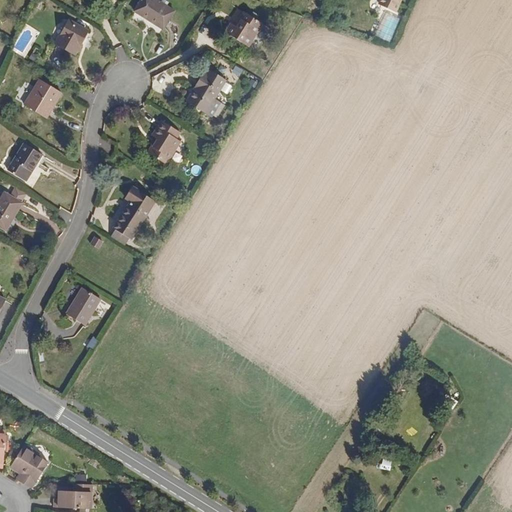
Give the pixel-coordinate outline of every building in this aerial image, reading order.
[(162,25),(173,7),(161,0),(138,0),(134,8),(148,18),(149,16),(162,25)] [(246,43),(261,21),(243,10),(234,23),(230,20),(224,29),(246,43)] [(73,50),(86,28),(67,17),(54,39),(73,50)] [(214,94),(226,74),(209,63),(207,66),(205,65),(194,83),(196,84),(187,97),(210,111),(219,97),(214,94)] [(46,113),(60,88),(38,76),(25,100),(46,113)] [(175,134),(179,128),(162,118),(158,124),(161,127),(148,149),(166,160),(180,138),(175,134)] [(36,158),(42,149),(23,138),(7,166),(25,177),(32,166),(29,164),(33,156),(36,158)] [(131,233),(155,195),(133,182),(126,193),(132,196),(115,223),(116,224),(130,232),(131,233)] [(0,222),(5,225),(21,198),(2,187),(0,191),(0,222)] [(126,239),(130,232),(116,224),(113,230),(126,239)] [(99,243),(104,236),(96,231),(91,238),(99,243)] [(84,319),(100,293),(82,282),(67,308),(84,319)] [(37,460),(39,457),(26,447),(24,450),(37,460)] [(46,466),(37,460),(24,450),(10,470),(19,476),(23,479),(19,484),(29,491),(46,466)] [(86,503),(91,503),(92,496),(87,495),(87,487),(79,487),(78,494),(74,494),(62,493),(61,500),(56,500),(56,509),(85,511),(86,503)]
